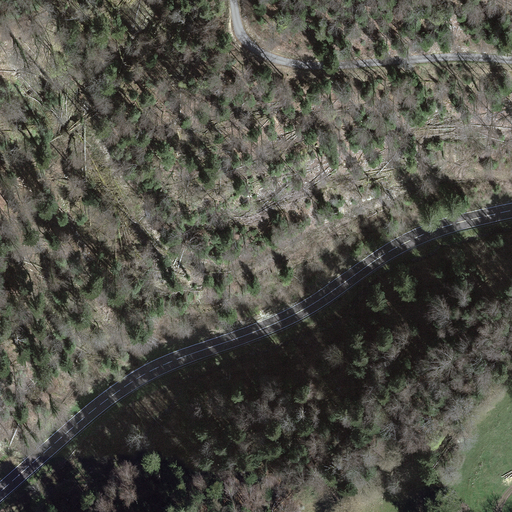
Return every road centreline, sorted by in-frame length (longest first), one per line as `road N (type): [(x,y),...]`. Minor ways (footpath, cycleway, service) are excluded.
road 1 (secondary): [(511,210),(418,235),(307,307),(145,373),(0,491)]
road 2 (track): [(233,0),(243,38),(293,63),(511,59)]
